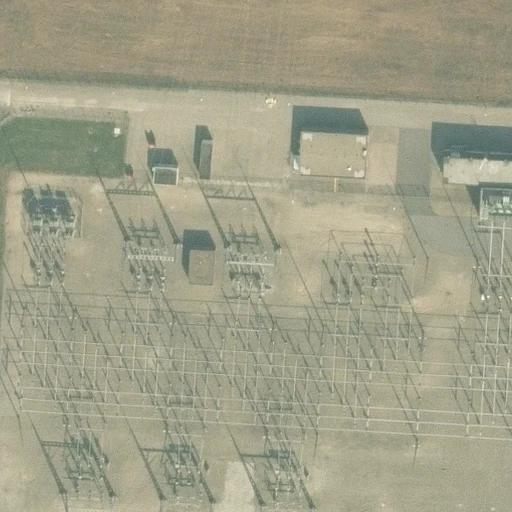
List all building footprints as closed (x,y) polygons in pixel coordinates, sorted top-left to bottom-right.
[(299,170),(366,173),(368,130),(302,126),(299,170)] [(200,138),(200,174),(213,174),(214,138),(200,138)] [(511,180),(511,149),(443,146),(441,177),(511,180)] [(154,163),(153,181),(177,182),(178,164),(154,163)] [(190,246),(188,280),(213,281),(214,247),(190,246)]
